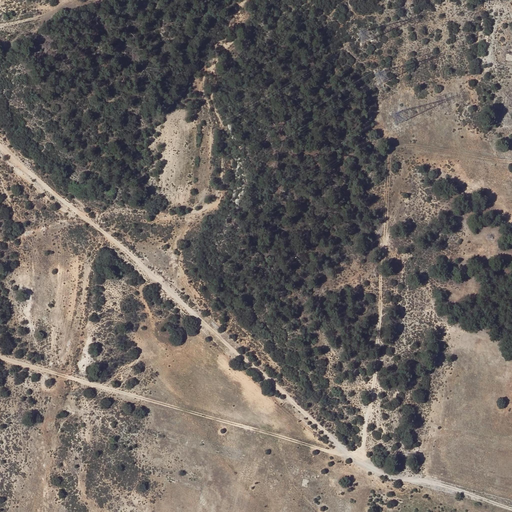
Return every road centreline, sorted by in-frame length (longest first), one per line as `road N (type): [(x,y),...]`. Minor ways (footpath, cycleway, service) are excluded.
road 1 (track): [(0,357),(511,509)]
road 2 (track): [(353,457),(0,146)]
road 3 (track): [(360,463),(375,374),(391,150),(412,145),(511,163)]
